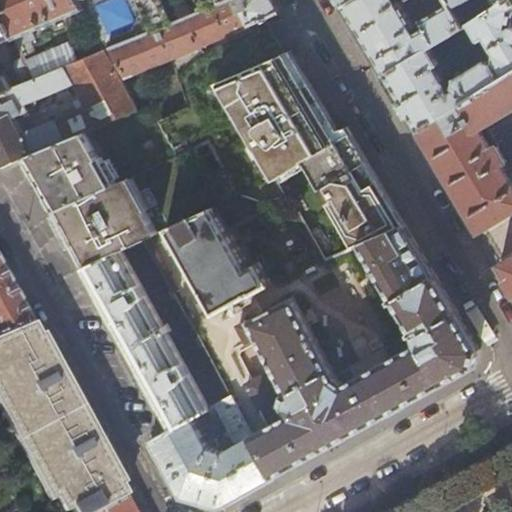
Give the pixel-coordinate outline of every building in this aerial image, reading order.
[(0,0),(0,4),(14,36),(19,46),(29,41),(35,39),(32,32),(69,17),(72,23),(89,16),(81,0),(0,0)] [(81,0),(89,16),(103,48),(110,45),(125,77),(201,46),(248,26),(247,24),(280,12),(272,0),(225,0),(224,0),(173,22),(162,0),(81,0)] [(162,0),(173,22),(224,0),(223,0),(162,0)] [(385,73),(432,47),(465,26),(449,0),(352,0),(344,5),(365,40),(385,73)] [(511,0),(510,0),(470,23),(480,39),(482,40),(486,38),(495,54),(494,61),(487,60),(456,78),(453,87),(454,90),(453,91),(450,90),(450,89),(449,87),(448,84),(448,83),(446,81),(444,80),(445,78),(443,76),(447,75),(450,70),(447,63),(442,64),(432,47),(385,73),(402,103),(418,129),(511,74),(511,0)] [(449,0),(465,26),(470,23),(510,0),(449,0)] [(0,42),(14,36),(0,4),(0,93),(12,89),(6,75),(0,70),(0,42)] [(208,54),(201,46),(125,77),(120,80),(134,109),(148,103),(177,155),(210,140),(240,195),(263,204),(266,206),(289,194),(326,259),(359,244),(405,225),(391,201),(360,148),(350,131),(337,138),(271,27),(208,54)] [(35,57),(29,41),(19,46),(24,56),(26,61),(35,57)] [(70,43),(35,57),(26,61),(34,80),(78,62),(70,43)] [(104,51),(78,62),(34,80),(21,85),(12,89),(21,110),(25,108),(23,103),(74,82),(86,107),(20,134),(29,155),(85,131),(134,109),(120,80),(105,50),(104,51)] [(34,80),(26,61),(24,56),(16,60),(13,66),(21,85),(34,80)] [(511,74),(418,129),(449,180),(479,231),(511,211),(511,182),(506,173),(511,171),(511,170),(511,74)] [(12,89),(0,93),(0,164),(2,168),(26,157),(29,155),(20,134),(13,118),(22,112),(21,110),(12,89)] [(29,155),(26,157),(42,186),(55,211),(117,183),(102,154),(98,155),(85,131),(29,155)] [(86,267),(145,240),(150,237),(162,232),(130,177),(117,183),(55,211),(71,240),(86,267)] [(266,210),(263,204),(240,195),(170,228),(212,316),(269,284),(259,262),(245,269),(226,229),(266,210)] [(424,255),(405,225),(359,244),(414,337),(415,345),(389,359),(384,349),(351,367),(356,377),(343,384),(335,378),(291,296),(237,326),(245,341),(255,336),(273,369),(244,385),(259,410),(269,425),(252,435),(275,477),(310,458),(317,454),(399,409),(460,375),(475,367),(480,350),(463,322),(424,255)] [(150,237),(145,240),(173,294),(178,291),(150,237)] [(145,240),(86,267),(86,268),(102,298),(158,399),(174,428),(193,418),(215,406),(231,397),(188,320),(187,321),(173,294),(145,240)] [(511,257),(499,265),(510,284),(511,286),(511,257)] [(0,335),(30,323),(2,272),(0,268),(0,335)] [(46,352),(30,323),(0,335),(0,511),(61,511),(70,507),(72,511),(97,511),(126,497),(46,352)] [(231,397),(215,406),(236,444),(224,450),(217,448),(211,437),(205,440),(193,418),(174,428),(152,440),(167,467),(182,496),(221,507),(244,495),(275,477),(252,435),(231,397)] [(133,511),(126,497),(97,511),(133,511)]
